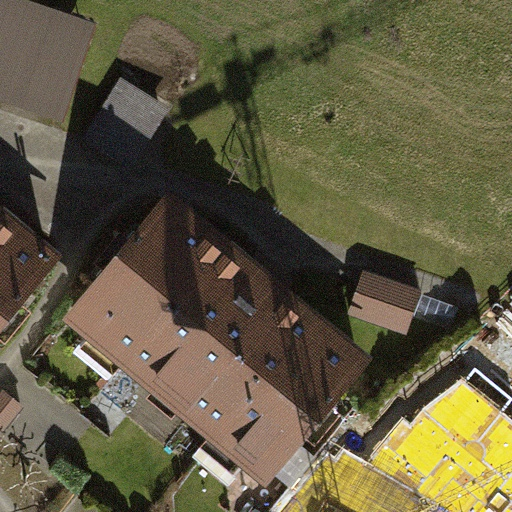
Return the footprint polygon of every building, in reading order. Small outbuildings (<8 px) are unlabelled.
[(104,20),(23,0),(0,0),(0,89),(81,110),(104,20)] [(131,76),(95,136),(141,164),(177,103),(131,76)] [(260,487),(363,359),(158,196),(56,323),(260,487)] [(0,313),(47,258),(0,218),(0,313)] [(511,511),(511,418),(465,390),(392,511),(511,511)]
